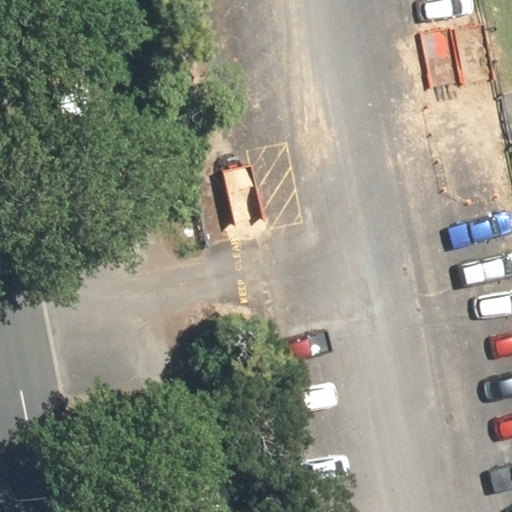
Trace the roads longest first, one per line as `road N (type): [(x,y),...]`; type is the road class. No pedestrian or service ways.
road 1 (track): [(112,0),(209,511)]
road 2 (residential): [(0,276),(48,511)]
